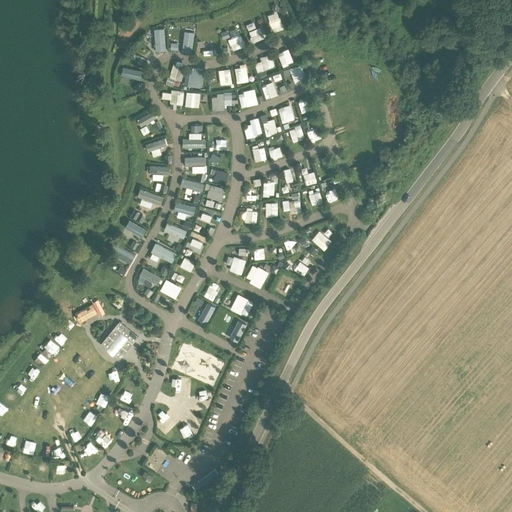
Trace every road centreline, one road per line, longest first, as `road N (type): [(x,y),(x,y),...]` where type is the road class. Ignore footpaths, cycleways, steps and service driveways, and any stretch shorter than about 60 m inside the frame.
road 1 (unclassified): [(218,511),(306,331),(511,57)]
road 2 (track): [(281,385),(424,511)]
road 3 (track): [(234,0),(160,18),(110,63)]
